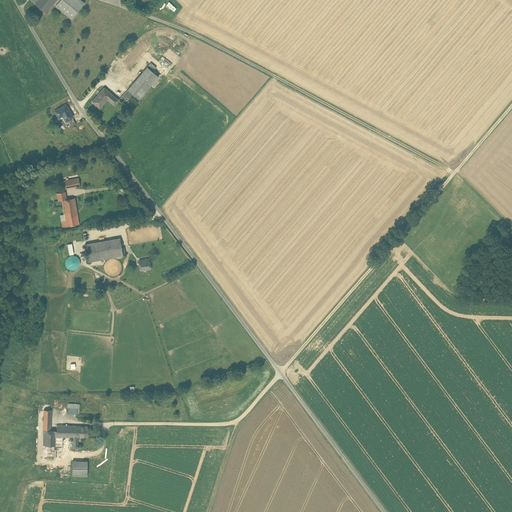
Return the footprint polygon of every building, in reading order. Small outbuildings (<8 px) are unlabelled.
[(37,0),(35,3),(46,12),(55,1),(55,0),(37,0)] [(84,3),(80,0),(60,0),(58,3),(56,6),(71,18),(84,3)] [(156,67),(150,62),(147,67),(153,71),(156,67)] [(147,67),(127,89),(133,94),(139,99),(158,76),(153,71),(147,67)] [(104,88),(92,101),(96,105),(97,103),(101,106),(107,98),(113,103),(117,98),(104,88)] [(73,116),(66,104),(54,111),(58,116),(62,114),(65,121),(73,116)] [(73,118),(67,121),(70,127),(76,124),(73,118)] [(79,178),(67,180),(68,186),(75,185),(75,188),(80,187),(79,178)] [(65,191),(57,192),(58,200),(66,199),(65,191)] [(58,200),(54,201),(55,207),(63,206),(64,214),(65,217),(77,214),(74,198),(66,199),(58,200)] [(77,214),(65,217),(66,226),(79,224),(77,214)] [(120,238),(85,244),(88,261),(123,255),(120,238)] [(67,269),(79,268),(79,255),(66,255),(67,269)] [(149,259),(139,260),(140,270),(150,268),(149,259)] [(51,410),(44,410),(43,419),(43,430),(51,430),(51,410)] [(57,436),(62,436),(73,436),(72,448),(80,448),(81,445),(78,445),(78,437),(78,426),(57,425),(57,430),(57,436)] [(88,426),(78,426),(78,437),(88,437),(88,426)] [(57,436),(57,430),(51,430),(43,430),(43,449),(42,458),(62,458),(62,436),(57,436)] [(87,461),(72,460),(72,475),(87,476),(87,461)]
